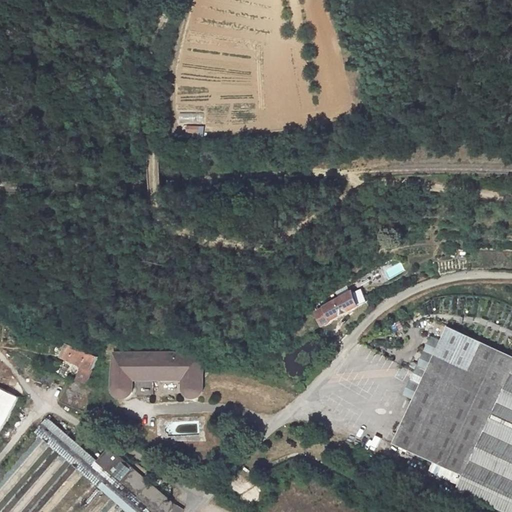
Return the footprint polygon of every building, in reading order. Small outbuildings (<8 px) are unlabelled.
[(352,279),(356,287),(379,274),(373,266),(352,279)] [(351,293),(315,313),(324,326),(327,325),(330,320),(365,302),(359,290),(352,294),(351,293)] [(300,338),(294,327),(280,335),(285,344),(300,338)] [(511,511),(511,362),(448,331),(391,447),(459,479),(451,494),(488,511),(511,511)] [(49,337),(40,356),(56,364),(59,359),(65,344),(49,337)] [(177,350),(177,360),(183,360),(183,342),(175,342),(175,350),(177,350)] [(177,360),(110,358),(108,395),(109,398),(111,400),(113,402),(115,403),(118,404),(121,404),(123,403),(126,401),(127,399),(129,397),(130,379),(181,379),(180,396),(181,398),(182,400),(184,402),(187,403),(190,404),(192,404),(195,403),(197,401),(199,399),(199,396),(201,360),(183,360),(177,360)] [(77,366),(70,387),(81,391),(90,372),(77,366)] [(396,376),(401,379),(405,369),(400,367),(396,376)] [(0,442),(20,396),(0,387),(0,442)] [(81,391),(70,387),(64,410),(67,411),(66,415),(72,417),(73,413),(85,415),(90,394),(81,391)] [(45,422),(0,473),(0,511),(167,511),(169,510),(169,502),(106,446),(92,460),(45,422)]
